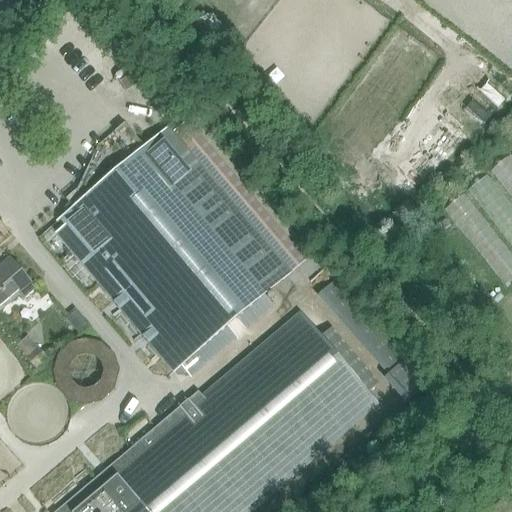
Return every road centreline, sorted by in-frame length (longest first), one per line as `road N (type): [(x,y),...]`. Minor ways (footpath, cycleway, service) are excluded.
road 1 (track): [(390,0),(449,46),(454,59),(371,183)]
road 2 (track): [(511,352),(406,225)]
